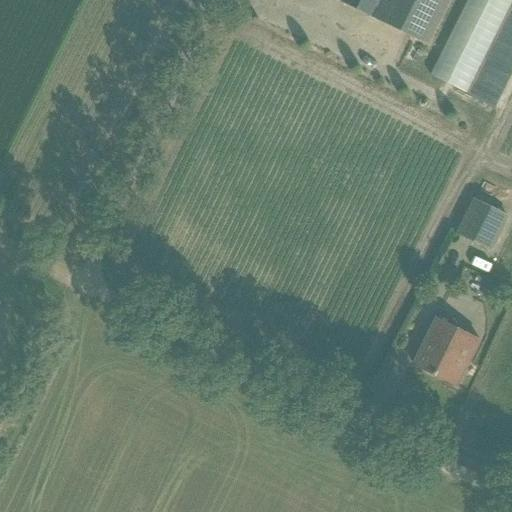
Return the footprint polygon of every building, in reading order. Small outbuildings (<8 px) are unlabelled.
[(120,62),(132,0),(83,0),(81,12),(95,15),(91,36),(88,35),(84,55),(120,62)] [(341,0),(340,3),(429,47),(451,0),(341,0)] [(486,100),(511,34),(511,0),(481,0),(447,84),(486,100)] [(0,153),(21,117),(33,107),(44,107),(44,116),(50,124),(58,117),(60,117),(65,109),(73,119),(68,124),(82,124),(90,112),(90,85),(52,85),(51,84),(34,100),(42,85),(42,72),(42,73),(37,68),(38,57),(26,44),(26,54),(4,54),(4,70),(0,70),(0,153)] [(456,234),(491,252),(509,217),(474,198),(456,234)] [(457,387),(466,369),(480,341),(436,319),(422,347),(413,365),(457,387)]
